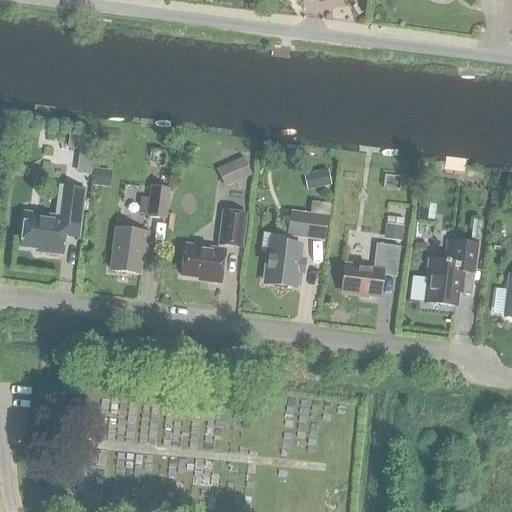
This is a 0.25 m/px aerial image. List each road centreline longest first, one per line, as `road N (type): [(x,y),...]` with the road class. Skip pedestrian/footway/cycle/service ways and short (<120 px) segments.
road 1 (residential): [(511,381),(451,353),(0,297)]
road 2 (residential): [(43,0),(511,60)]
